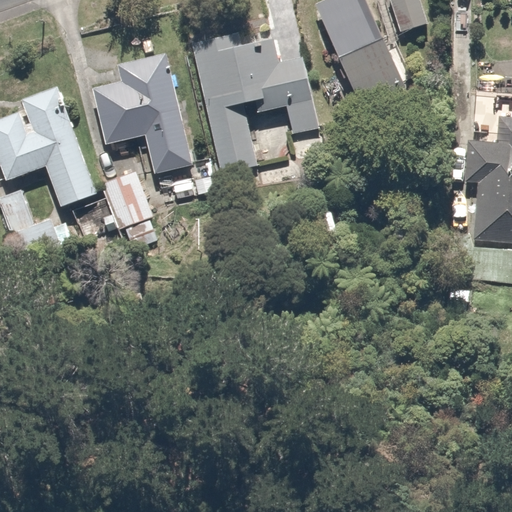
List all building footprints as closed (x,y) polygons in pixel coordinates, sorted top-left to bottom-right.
[(429,0),(387,0),(404,40),(439,25),(429,0)] [(384,7),(352,12),(358,53),(390,49),(384,7)] [(343,15),(272,32),(297,135),(368,118),(343,15)] [(269,66),(159,63),(155,203),(187,204),(189,147),(223,148),(223,168),(267,169),(269,66)] [(138,199),(138,76),(91,76),(91,105),(54,105),(54,165),(91,165),(90,198),(138,199)] [(0,231),(41,225),(32,105),(0,107),(0,231)] [(472,280),(511,147),(450,138),(446,162),(429,159),(416,200),(424,203),(406,261),(472,280)] [(511,186),(501,224),(511,227),(511,186)] [(78,204),(46,203),(46,257),(77,257),(78,204)]
